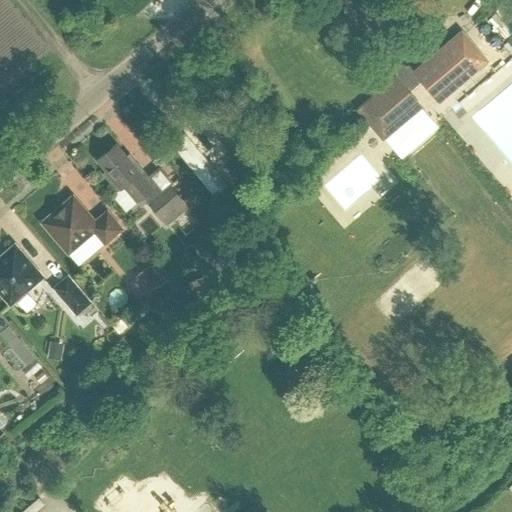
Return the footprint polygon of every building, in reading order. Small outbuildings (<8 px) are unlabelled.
[(367,100),(389,125),(417,100),(410,92),(422,82),(439,101),(488,60),(464,33),(459,32),(414,71),(409,65),(396,64),(396,76),(367,100)] [(173,143),(215,196),(229,185),(186,132),(173,143)] [(254,157),(262,150),(249,134),(240,141),(254,157)] [(118,190),(127,183),(140,198),(145,193),(151,200),(149,202),(161,218),(183,200),(170,184),(161,192),(155,185),(142,168),(138,171),(116,144),(97,159),(107,170),(103,173),(118,190)] [(95,220),(73,194),(41,221),(68,253),(94,231),(104,243),(123,228),(107,210),(95,220)] [(43,276),(15,243),(0,256),(0,291),(10,304),(43,276)] [(53,285),(77,313),(92,300),(69,272),(53,285)] [(0,311),(0,328),(9,321),(0,311)] [(48,358),(62,360),(65,343),(51,341),(48,358)]
